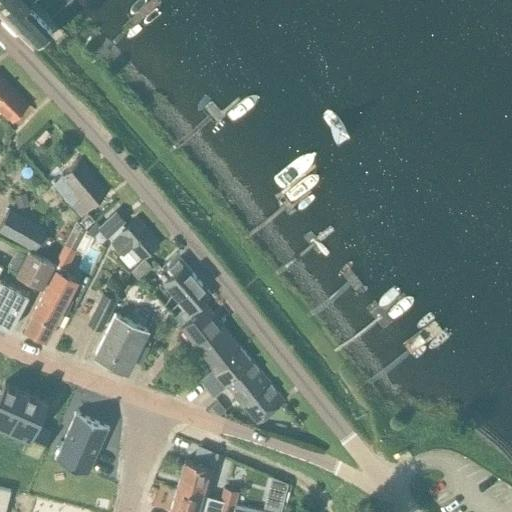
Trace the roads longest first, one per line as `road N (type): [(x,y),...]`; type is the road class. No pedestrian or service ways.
road 1 (tertiary): [(386,481),(146,183),(0,26)]
road 2 (residential): [(386,481),(151,403)]
road 3 (residential): [(151,403),(0,344)]
